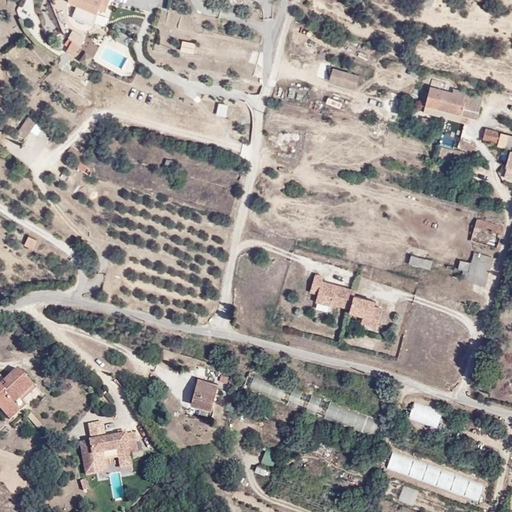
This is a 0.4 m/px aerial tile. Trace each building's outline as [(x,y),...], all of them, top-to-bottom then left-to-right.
[(65,0),(64,3),(78,10),(76,16),(96,24),(102,12),(107,14),(112,3),(105,1),(105,0),(65,0)] [(125,44),(129,36),(117,31),(113,38),(125,44)] [(69,55),(78,60),(84,49),(80,47),(83,42),(78,39),(75,45),(71,51),(69,55)] [(182,39),(180,50),(193,53),(196,42),(182,39)] [(334,73),(330,86),(354,93),(359,81),(334,73)] [(430,91),(424,115),(471,127),(472,119),(479,120),(485,96),(477,95),(476,98),(453,93),(452,96),(430,91)] [(328,96),(326,103),(341,107),(343,101),(328,96)] [(22,132),(30,138),(40,124),(32,118),(22,132)] [(421,121),(424,130),(433,132),(434,125),(421,121)] [(30,138),(22,132),(18,137),(27,143),(30,138)] [(487,133),(485,141),(498,145),(501,136),(487,133)] [(500,148),(511,150),(511,138),(503,136),(500,148)] [(505,228),(480,221),(474,242),(499,250),(505,228)] [(27,250),(37,253),(39,244),(30,241),(27,250)] [(467,266),(465,273),(460,271),(457,270),(454,281),(454,282),(488,292),(497,262),(476,256),(473,267),(467,266)] [(414,259),(413,260),(412,267),(433,273),(435,264),(414,259)] [(445,272),(454,281),(457,270),(446,267),(445,272)] [(352,310),(352,313),(365,316),(373,318),(371,326),(380,328),(384,310),(376,308),(377,302),(355,297),(357,292),(323,284),(324,279),(316,277),(312,294),(319,296),(318,303),(334,307),(334,305),(352,310)] [(373,318),(365,316),(363,324),(371,326),(373,318)] [(324,371),(305,364),(297,383),(316,390),(324,371)] [(0,389),(0,406),(8,416),(9,415),(18,407),(39,389),(22,370),(0,389)] [(438,436),(446,417),(324,371),(316,390),(438,436)] [(247,376),(243,390),(300,406),(304,392),(247,376)] [(200,385),(194,407),(215,412),(217,403),(226,405),(228,398),(219,396),(221,388),(201,382),(201,380),(195,378),(194,384),(200,385)] [(156,408),(144,398),(136,407),(149,416),(156,408)] [(169,401),(162,398),(158,406),(166,409),(169,401)] [(9,415),(16,422),(24,415),(18,407),(9,415)] [(174,416),(180,419),(184,412),(177,408),(174,416)] [(89,427),(92,444),(106,441),(103,425),(89,427)] [(87,477),(97,475),(94,458),(118,453),(120,460),(120,462),(131,460),(130,456),(138,454),(135,436),(126,437),(119,439),(106,441),(92,444),(81,446),(87,477)] [(266,448),(261,462),(275,467),(280,453),(266,448)] [(94,458),(97,475),(107,473),(105,463),(120,460),(118,453),(94,458)] [(120,462),(122,470),(132,468),(131,460),(120,462)]
